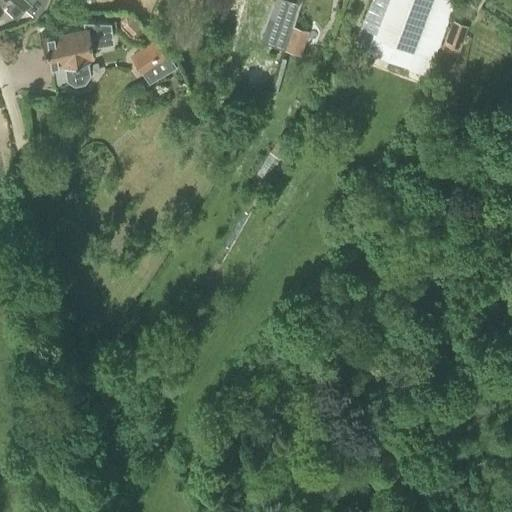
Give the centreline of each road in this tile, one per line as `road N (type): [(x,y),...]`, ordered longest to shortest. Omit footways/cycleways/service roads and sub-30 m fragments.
road 1 (residential): [(53,311),(0,74)]
road 2 (track): [(89,511),(83,429),(53,311)]
